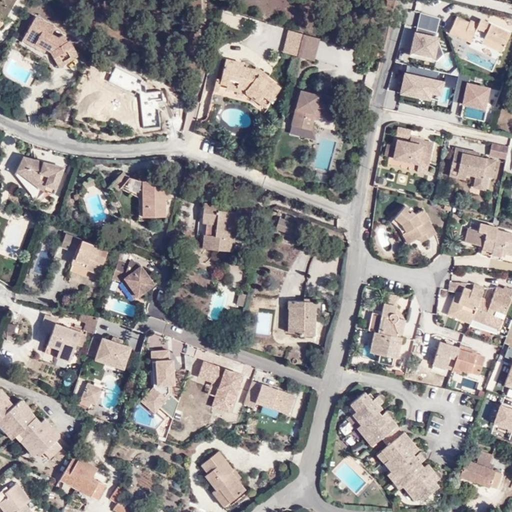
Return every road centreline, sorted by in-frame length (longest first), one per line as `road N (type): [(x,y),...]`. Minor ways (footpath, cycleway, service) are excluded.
road 1 (residential): [(359,212),(276,184),(195,143),(127,153),(64,141),(0,111)]
road 2 (residential): [(308,487),(356,265)]
road 3 (residential): [(376,114),(507,142)]
